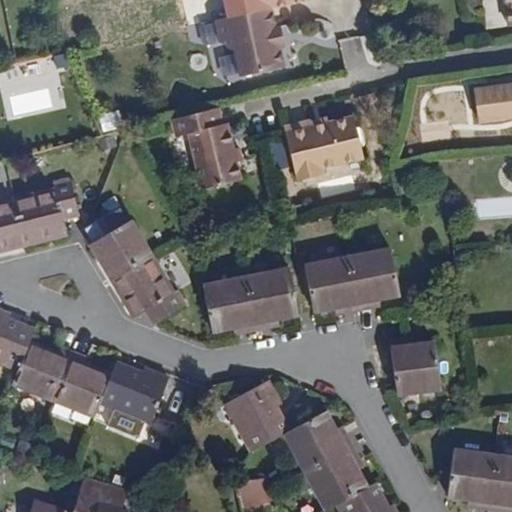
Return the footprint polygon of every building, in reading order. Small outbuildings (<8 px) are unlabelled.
[(511,0),(503,0),(508,27),(511,26),(511,0)] [(276,26),(272,10),(219,22),(226,55),(235,53),(240,78),(285,69),(281,49),(288,47),(284,27),(276,26)] [(345,68),(379,64),(375,35),(341,39),(345,68)] [(511,85),(476,91),(480,121),(511,116),(511,85)] [(222,125),(217,108),(172,120),(175,136),(188,133),(202,190),(241,181),(236,162),(233,149),(227,124),(222,125)] [(328,117),(311,120),(312,126),(330,123),(328,117)] [(311,120),(286,125),(297,176),(323,170),(321,164),(363,155),(355,118),(330,123),(312,126),(311,120)] [(115,133),(102,136),(106,150),(118,146),(115,133)] [(240,147),(233,149),(236,162),(242,160),(240,147)] [(0,245),(4,244),(6,251),(48,241),(46,234),(66,228),(64,221),(79,216),(69,178),(54,181),(55,189),(0,203),(0,245)] [(109,215),(87,227),(106,258),(101,262),(124,300),(129,298),(140,314),(145,311),(153,325),(186,305),(177,289),(174,291),(130,221),(133,219),(125,205),(121,207),(114,197),(101,204),(109,215)] [(106,258),(87,227),(82,231),(101,262),(106,258)] [(68,236),(66,228),(46,234),(48,241),(68,236)] [(314,312),(334,308),(343,306),(345,314),(372,308),(371,301),(379,299),(400,295),(391,250),(306,266),(314,312)] [(492,281),(493,265),(465,264),(464,279),(492,281)] [(213,331),(233,327),(241,325),(243,333),(271,328),(270,320),(279,318),(298,314),(289,269),(204,286),(213,331)] [(135,318),(140,314),(129,298),(124,300),(135,318)] [(380,306),(379,299),(371,301),(372,308),(380,306)] [(343,306),(334,308),(336,315),(345,314),(343,306)] [(0,363),(18,371),(13,384),(94,419),(100,403),(151,423),(169,378),(145,368),(142,373),(117,362),(111,374),(82,363),(84,357),(60,347),(56,353),(30,342),(35,330),(10,319),(12,315),(0,310),(0,363)] [(280,326),(279,318),(270,320),(271,328),(280,326)] [(241,325),(233,327),(235,335),(243,333),(241,325)] [(414,339),(406,340),(406,347),(415,346),(414,339)] [(406,347),(406,340),(391,342),(398,395),(441,389),(435,344),(415,346),(406,347)] [(251,453),(283,435),(290,431),(277,406),(281,404),(268,381),(225,405),(251,453)] [(290,431),(283,435),(326,511),(336,505),(340,511),(396,511),(393,504),(388,507),(376,484),(368,488),(358,470),(353,462),(360,458),(347,434),(340,437),(336,429),(326,411),(290,431)] [(342,426),(336,429),(340,437),(347,434),(342,426)] [(448,496),(467,498),(476,499),(476,508),(503,511),(505,503),(511,504),(511,458),(455,451),(448,496)] [(353,462),(358,470),(364,465),(360,458),(353,462)] [(73,511),(85,477),(77,475),(66,510),(73,511)] [(35,500),(30,511),(129,511),(122,509),(101,501),(108,484),(85,477),(73,511),(66,510),(35,500)] [(268,479),(232,482),(241,511),(252,508),(282,501),(268,479)] [(126,490),(108,484),(101,501),(122,509),(130,491),(126,490)] [(476,499),(467,498),(467,507),(476,508),(476,499)] [(511,511),(511,504),(505,503),(503,511),(511,511)]
